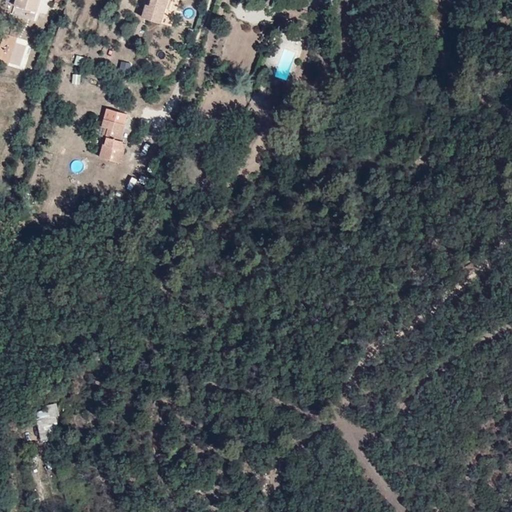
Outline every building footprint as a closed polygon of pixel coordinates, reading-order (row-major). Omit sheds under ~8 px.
[(45,0),(22,0),(20,6),(41,13),(45,0)] [(156,0),(157,1),(154,0),(145,0),(137,22),(156,28),(166,4),(187,1),(186,0),(156,0)] [(82,66),(84,56),(75,55),(74,65),(82,66)] [(116,120),(119,111),(100,106),(94,120),(101,123),(97,132),(100,132),(99,138),(96,138),(92,152),(112,157),(117,145),(114,144),(116,135),(113,135),(118,121),(116,120)] [(101,232),(94,225),(84,235),(91,241),(101,232)] [(55,406),(34,409),(40,443),(60,439),(55,406)]
